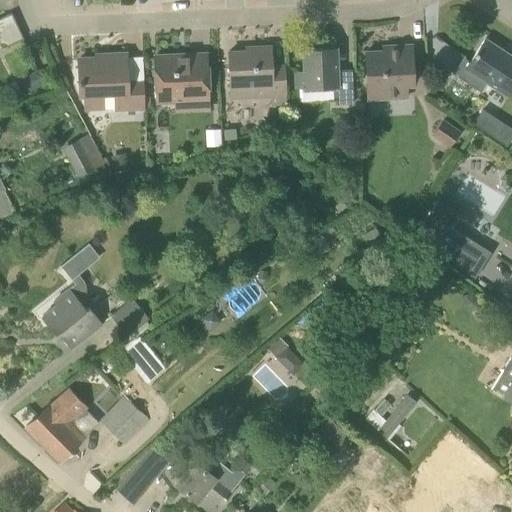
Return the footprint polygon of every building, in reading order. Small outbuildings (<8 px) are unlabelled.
[(12,13),(0,18),(0,45),(1,48),(23,38),(12,13)] [(511,88),(511,56),(501,49),(485,39),(470,61),(465,57),(455,71),(461,75),(481,89),(486,82),(507,96),(511,88)] [(448,69),(460,53),(445,42),(433,59),(448,69)] [(380,51),(365,52),(367,88),(388,88),(389,98),(391,98),(407,97),(406,84),(413,84),(412,45),(405,45),(391,46),(391,51),(380,51)] [(243,52),(228,52),(229,72),(230,92),(254,91),(254,95),(272,95),(272,103),(286,102),(285,66),(272,67),(271,47),(261,47),(253,48),(253,51),(243,52)] [(305,72),(296,72),(296,78),(296,87),(301,87),(302,87),(302,89),(337,87),(337,91),(337,99),(338,103),(352,103),(351,70),(337,71),(336,54),(336,49),(330,49),(307,50),(303,50),(305,72)] [(96,59),(78,59),(79,85),(80,95),(80,98),(114,97),(114,110),(115,110),(128,109),(138,109),(145,108),(143,78),(134,79),(127,79),(126,57),(126,53),(123,53),(107,54),(107,58),(99,59),(96,59)] [(179,55),(154,56),(156,102),(176,101),(175,95),(208,94),(207,60),(205,60),(190,61),(189,55),(179,55)] [(33,73),(20,79),(26,93),(40,87),(33,73)] [(443,118),(431,135),(449,148),(461,131),(443,118)] [(494,137),(507,146),(511,137),(511,129),(503,123),(494,137)] [(236,129),(224,129),(224,140),(236,139),(236,129)] [(78,177),(104,164),(102,158),(90,133),(62,147),(78,177)] [(210,133),(210,143),(219,143),(219,133),(210,133)] [(130,168),(126,152),(110,155),(114,171),(130,168)] [(261,169),(249,177),(258,190),(270,183),(261,169)] [(343,192),(358,200),(358,182),(343,182),(343,192)] [(0,217),(16,213),(4,190),(6,189),(5,187),(0,189),(0,217)] [(336,192),(328,198),(339,213),(346,207),(336,192)] [(461,217),(439,204),(418,238),(458,266),(472,243),(452,231),(461,217)] [(375,228),(363,236),(370,247),(382,239),(375,228)] [(56,305),(41,317),(55,334),(58,332),(71,348),(92,332),(102,324),(92,312),(89,307),(86,309),(80,302),(81,302),(81,301),(82,301),(82,300),(83,300),(83,299),(84,299),(84,298),(84,297),(85,297),(85,296),(85,295),(86,295),(86,294),(86,293),(86,292),(86,291),(86,290),(86,289),(86,288),(86,287),(86,286),(86,285),(86,284),(85,284),(85,283),(85,282),(84,282),(84,281),(84,280),(78,274),(93,262),(82,248),(60,265),(71,279),(75,284),(70,288),(54,301),(56,305)] [(259,270),(258,278),(266,279),(267,271),(259,270)] [(147,321),(149,319),(133,298),(111,315),(127,336),(133,331),(137,336),(150,325),(147,321)] [(415,300),(405,316),(418,325),(429,309),(415,300)] [(147,383),(166,367),(139,335),(118,349),(147,383)] [(268,347),(260,355),(268,363),(274,357),(276,355),(268,347)] [(503,396),(511,401),(511,353),(491,388),(503,396)] [(53,399),(26,426),(60,460),(88,433),(72,417),(85,404),(67,386),(53,399)] [(149,419),(125,394),(100,418),(125,443),(149,419)] [(373,410),(364,420),(386,438),(416,402),(407,394),(385,421),(373,410)] [(346,434),(328,419),(319,431),(337,445),(346,434)] [(471,431),(373,511),(481,511),(474,496),(486,491),(490,500),(508,491),(506,486),(511,482),(511,480),(501,457),(487,464),(471,431)] [(346,444),(342,449),(350,456),(354,451),(346,444)] [(154,446),(130,473),(117,488),(133,503),(170,461),(154,446)] [(204,491),(220,505),(231,491),(239,481),(218,464),(202,451),(176,483),(196,500),(204,491)] [(252,499),(245,507),(249,511),(256,503),(252,499)]
